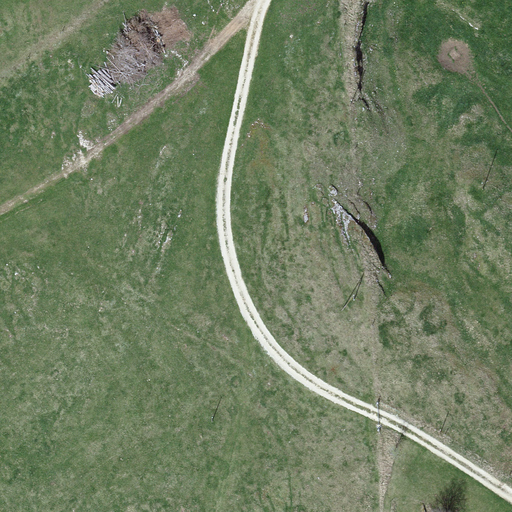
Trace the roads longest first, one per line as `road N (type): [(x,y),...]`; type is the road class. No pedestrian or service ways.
road 1 (track): [(511,495),(312,383),(263,338),(251,315),(228,254),(222,194),(262,0)]
road 2 (track): [(0,213),(162,103),(261,0)]
